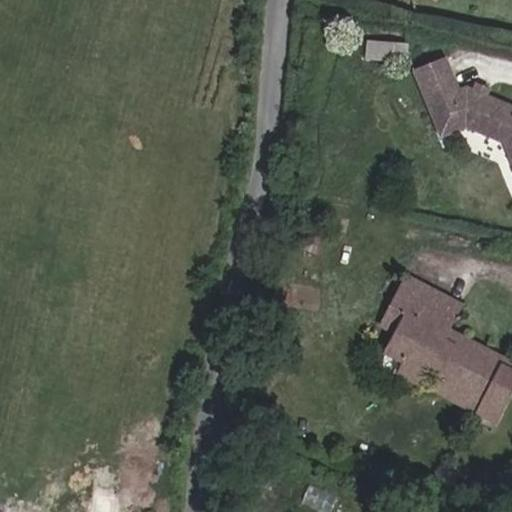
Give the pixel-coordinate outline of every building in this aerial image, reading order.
[(407,55),(409,43),(386,40),(385,53),(407,55)] [(459,89),(446,56),(413,70),(440,135),(465,125),(504,140),(511,159),(511,103),(466,86),(459,89)] [(432,392),(429,402),(476,421),(471,432),(493,441),(511,397),(489,387),(492,378),(456,363),(453,371),(433,362),(438,350),(425,345),(434,322),(390,304),(377,334),(386,339),(373,374),(392,382),(389,395),(415,405),(421,387),(432,392)] [(448,326),(434,322),(425,345),(438,350),(448,326)] [(511,394),(511,386),(492,378),(489,387),(511,397),(511,394)] [(424,412),(471,432),(476,421),(429,402),(424,412)]
